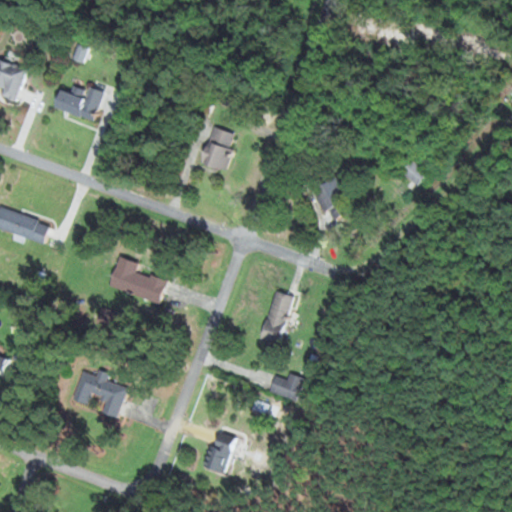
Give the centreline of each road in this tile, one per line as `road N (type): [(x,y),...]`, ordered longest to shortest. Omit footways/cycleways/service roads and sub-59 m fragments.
road 1 (residential): [(150,484),(245,239)]
road 2 (residential): [(0,147),(245,239)]
road 3 (residential): [(245,239),(333,0)]
road 4 (residential): [(0,438),(117,484),(150,484)]
